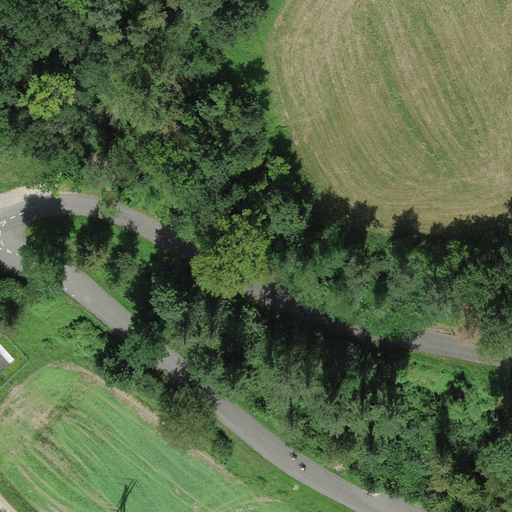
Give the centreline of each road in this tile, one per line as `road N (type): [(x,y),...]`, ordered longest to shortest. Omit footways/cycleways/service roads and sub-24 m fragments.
road 1 (track): [(0,231),(37,206),(96,210),(148,227),(296,307),(387,338),(511,361)]
road 2 (unclassified): [(0,246),(65,278),(312,475),(373,511)]
